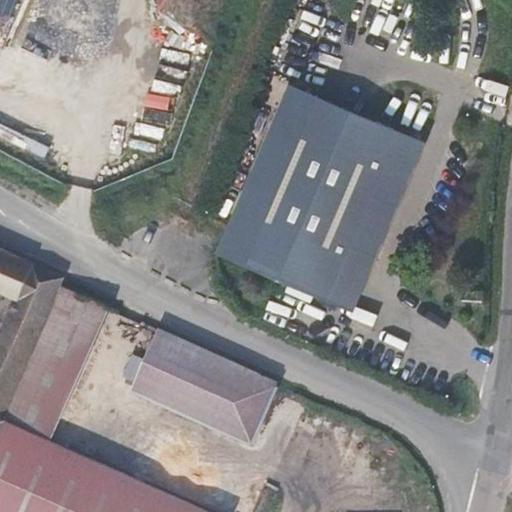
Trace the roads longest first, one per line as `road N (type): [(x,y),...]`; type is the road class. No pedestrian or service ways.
road 1 (residential): [(0,215),(425,430),(494,477)]
road 2 (unknown): [(479,0),(462,80),(383,281),(386,299),(401,313),(511,388)]
road 3 (unknown): [(184,312),(245,145),(316,0)]
road 4 (unknown): [(330,511),(308,481),(118,394)]
